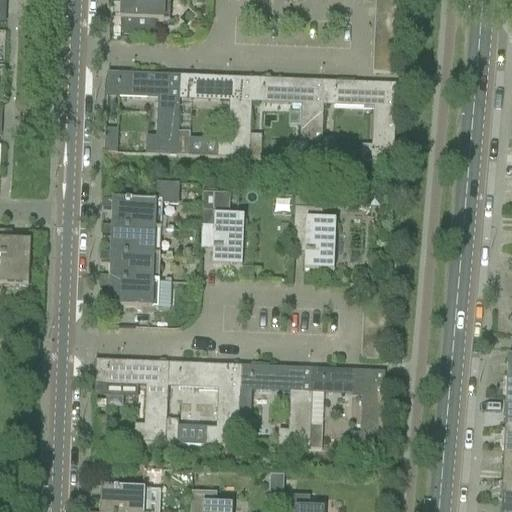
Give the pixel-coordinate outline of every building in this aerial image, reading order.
[(109,0),(110,3),(120,3),(119,22),(120,22),(119,38),(151,39),(152,23),(169,24),(169,23),(163,23),(163,11),(169,11),(169,0),(109,0)] [(374,1),(374,13),(398,14),(399,2),(374,1)] [(374,13),(373,26),(398,26),(398,14),(374,13)] [(373,26),(373,38),(397,39),(398,26),(373,26)] [(373,38),(372,50),(397,51),(397,39),(373,38)] [(372,50),(372,62),(396,63),(397,51),(372,50)] [(396,63),(372,62),(371,75),(396,76),(396,63)] [(144,158),(176,159),(177,135),(179,79),(118,76),(117,100),(156,102),(154,140),(144,140),(144,158)] [(187,160),(216,161),(248,162),(249,138),(251,82),(190,79),(189,104),(228,105),(226,143),(217,143),(188,142),(187,160)] [(288,164),(320,165),(321,141),(323,85),(262,82),(261,107),(300,108),(298,146),(289,146),(288,164)] [(360,166),(392,168),(395,88),(334,85),(333,110),(372,111),(370,149),(360,148),(360,166)] [(104,132),(103,156),(116,157),(117,132),(104,132)] [(177,135),(176,159),(187,160),(188,142),(188,135),(177,135)] [(249,138),(248,162),(259,163),(260,138),(249,138)] [(321,141),(320,165),(331,165),(331,161),(332,141),(321,141)] [(111,212),(110,229),(160,232),(164,232),(165,220),(161,219),(161,206),(178,207),(178,187),(156,186),(155,205),(101,203),(101,211),(111,212)] [(201,232),(200,252),(201,252),(201,243),(212,243),(212,253),(211,270),(240,271),(241,251),(242,220),(227,220),(228,198),(202,197),(202,207),(202,208),(201,232)] [(273,218),(289,220),(291,210),(275,208),(273,218)] [(294,211),(292,256),(293,256),(294,246),(304,247),(304,256),(303,274),(332,275),(334,224),(321,224),(321,212),(320,212),(319,212),(318,212),(294,211)] [(100,229),(100,238),(110,238),(109,256),(159,258),(159,257),(153,257),(154,245),(160,245),(160,232),(110,229),(100,229)] [(2,234),(0,289),(27,290),(29,245),(10,245),(10,235),(2,234)] [(99,255),(99,264),(109,265),(108,282),(158,284),(152,283),(153,271),(159,272),(159,258),(109,256),(99,255)] [(158,284),(108,282),(98,282),(98,291),(108,291),(107,310),(157,312),(158,284)] [(363,288),(362,301),(386,302),(387,289),(363,288)] [(362,301),(362,313),(386,314),(386,302),(362,301)] [(362,313),(361,325),(385,326),(386,314),(362,313)] [(361,325),(361,338),(385,339),(385,326),(361,325)] [(361,338),(360,350),(384,351),(385,339),(361,338)] [(384,351),(360,350),(360,362),(384,363),(384,351)] [(153,366),(108,364),(107,388),(145,389),(143,427),(133,427),(133,445),(165,447),(166,422),(168,366),(159,366),(159,369),(153,369),(153,366)] [(224,369),(180,367),(179,391),(216,393),(215,431),(205,430),(205,448),(236,449),(237,425),(240,370),(230,369),(230,372),(224,372),(224,369)] [(312,372),(302,372),(302,375),(296,375),(296,372),(251,370),(250,394),(288,395),(287,433),(277,433),(276,451),(308,453),(309,428),(312,372)] [(349,436),(348,454),(380,455),(384,375),(374,375),(374,378),(368,378),(368,375),(323,373),(322,397),(360,398),(358,436),(349,436)] [(511,415),(504,415),(502,441),(511,441),(511,415)] [(92,420),(91,444),(104,445),(105,420),(92,420)] [(166,422),(165,447),(176,447),(177,423),(166,422)] [(237,425),(236,449),(248,450),(249,426),(237,425)] [(309,428),(308,453),(320,453),(321,429),(309,428)] [(511,441),(502,441),(501,468),(511,468),(511,441)] [(511,468),(501,468),(500,494),(511,494),(511,468)] [(89,491),(89,499),(99,500),(98,511),(142,511),(143,507),(149,507),(149,494),(156,494),(160,494),(161,474),(152,473),(141,473),(140,493),(89,491)] [(511,511),(511,494),(500,494),(499,511),(511,511)] [(190,495),(189,511),(230,511),(231,509),(202,507),(203,497),(215,497),(215,496),(190,495)] [(282,499),(281,511),(316,511),(308,511),(309,500),(307,500),(282,499)]
